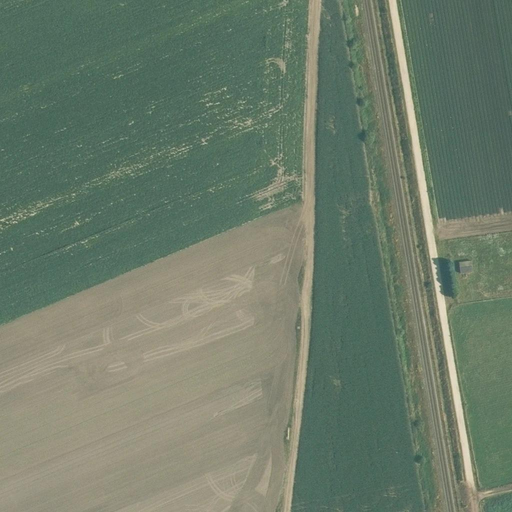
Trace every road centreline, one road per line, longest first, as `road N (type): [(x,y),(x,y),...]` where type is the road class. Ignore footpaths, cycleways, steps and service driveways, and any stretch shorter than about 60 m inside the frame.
road 1 (track): [(476,511),(391,0)]
road 2 (track): [(317,0),(307,77),(307,297),(287,511)]
